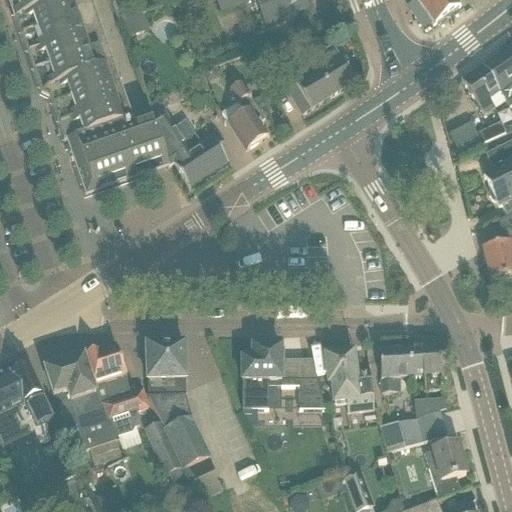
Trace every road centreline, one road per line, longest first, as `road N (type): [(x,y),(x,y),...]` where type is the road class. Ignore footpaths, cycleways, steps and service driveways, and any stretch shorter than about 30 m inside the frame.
road 1 (residential): [(67,310),(109,327),(464,327)]
road 2 (tertiary): [(67,310),(338,132)]
road 3 (tertiary): [(464,327),(338,132)]
road 4 (tertiary): [(511,498),(464,327)]
road 5 (secondary): [(403,89),(511,7)]
